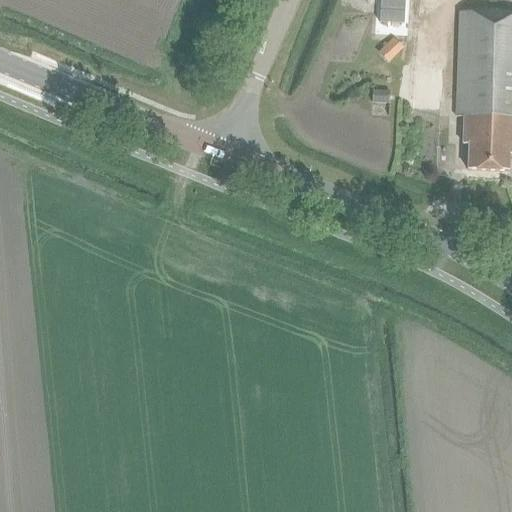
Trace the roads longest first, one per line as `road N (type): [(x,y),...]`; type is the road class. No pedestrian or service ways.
road 1 (secondary): [(511,287),(415,235),(226,156)]
road 2 (secondary): [(226,156),(0,63)]
road 3 (unclassified): [(226,156),(286,0)]
